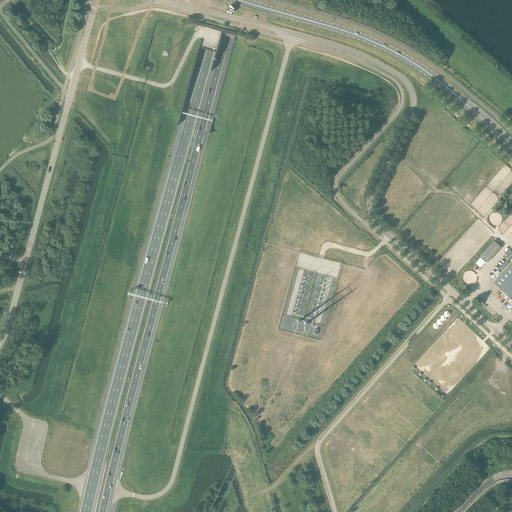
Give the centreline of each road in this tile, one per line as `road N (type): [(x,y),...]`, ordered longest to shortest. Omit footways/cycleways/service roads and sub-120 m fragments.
road 1 (unknown): [(511,360),(334,196),(334,177),(399,104),(379,76),(336,57),(149,9),(106,21),(85,81),(74,78)]
road 2 (unclassified): [(511,346),(373,218),(370,193),(413,106),(402,77),(342,48),(165,0)]
road 3 (motorway): [(224,0),(85,511)]
road 4 (motorway): [(102,511),(236,0)]
road 5 (primary): [(511,145),(391,50),(239,0)]
road 6 (tertiary): [(24,262),(95,0)]
road 7 (unknown): [(446,296),(315,443),(332,511)]
road 8 (track): [(415,511),(476,445),(511,436)]
